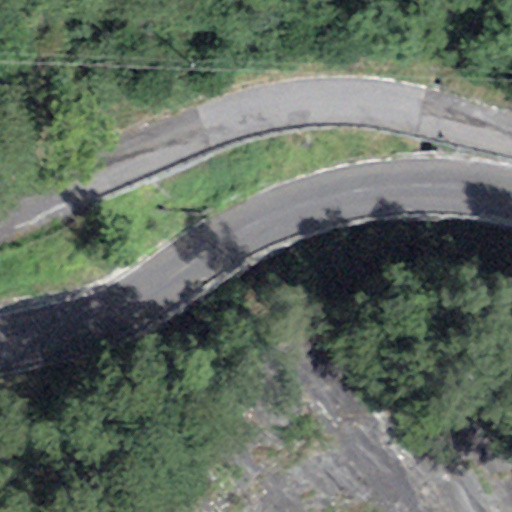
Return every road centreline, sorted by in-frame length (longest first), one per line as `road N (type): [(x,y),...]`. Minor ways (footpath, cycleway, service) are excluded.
road 1 (tertiary): [(0,344),(137,306),(213,250),(306,203),(410,183),(511,194)]
road 2 (unclassified): [(0,205),(271,106),(365,101),(511,132)]
